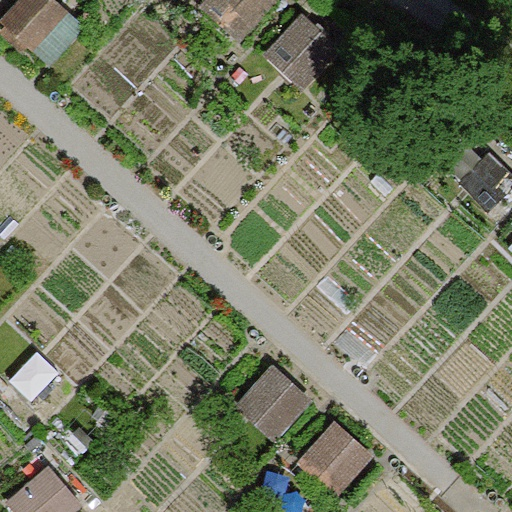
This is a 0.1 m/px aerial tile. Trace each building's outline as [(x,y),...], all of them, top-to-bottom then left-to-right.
[(50,0),(25,0),(4,23),(33,50),(66,15),(50,0)] [(273,0),(272,0),(210,0),(204,7),(240,38),(273,0)] [(81,29),(66,15),(33,50),(48,64),(81,29)] [(338,49),(303,18),(270,56),(305,87),(338,49)] [(511,187),(511,177),(492,158),(467,183),(492,208),(511,187)] [(310,401),(274,370),(241,408),(276,439),(310,401)] [(372,458),(336,427),(303,465),(338,496),(372,458)] [(73,511),(79,508),(49,471),(10,504),(16,511),(73,511)]
